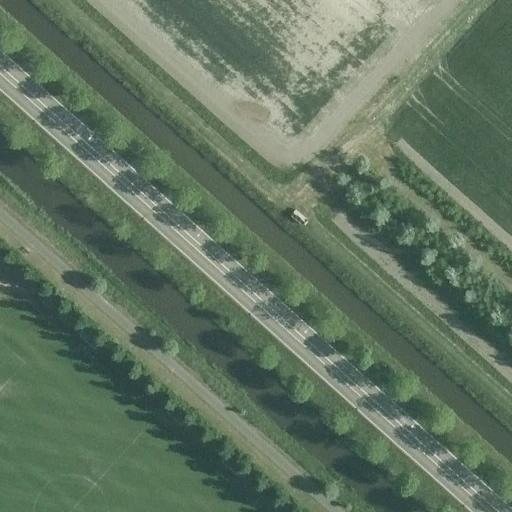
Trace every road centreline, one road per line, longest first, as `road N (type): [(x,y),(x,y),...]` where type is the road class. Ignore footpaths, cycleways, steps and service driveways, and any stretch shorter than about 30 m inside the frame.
road 1 (secondary): [(491,511),(0,73)]
road 2 (track): [(352,137),(478,0)]
road 3 (track): [(195,84),(276,158),(327,162)]
